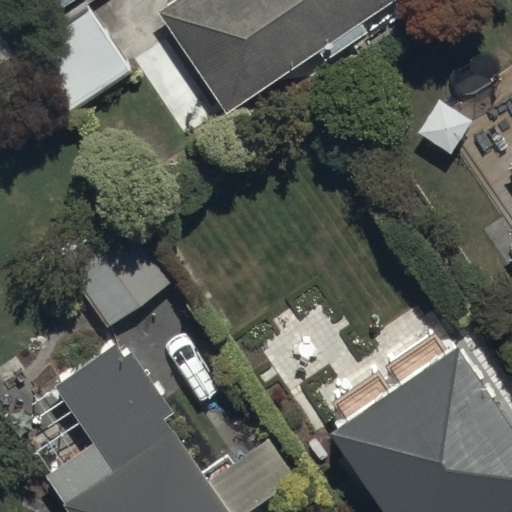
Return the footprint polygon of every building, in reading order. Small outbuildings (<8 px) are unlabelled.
[(178,0),(160,12),(227,112),(393,0),(178,0)] [(25,54),(67,117),(134,72),(92,10),(25,54)] [(56,251),(107,327),(177,280),(126,204),(56,251)] [(47,475),(71,511),(229,511),(155,402),(153,403),(117,350),(59,388),(96,442),(47,475)] [(511,511),(511,440),(452,352),(338,429),(394,511),(511,511)]
